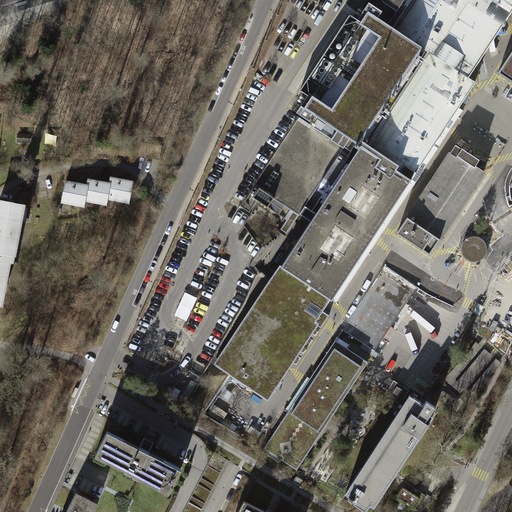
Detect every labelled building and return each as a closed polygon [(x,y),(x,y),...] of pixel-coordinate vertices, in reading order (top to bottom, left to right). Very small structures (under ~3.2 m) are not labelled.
[(471,71),(511,6),(511,0),(402,0),(390,18),(471,71)] [(366,142),(431,47),(388,21),(325,115),(366,142)] [(414,172),(476,79),(435,50),(371,144),(414,172)] [(511,81),(511,53),(499,73),(511,81)] [(294,237),(359,142),(310,109),(243,209),(294,237)] [(163,146),(142,142),(139,156),(160,160),(163,146)] [(363,144),(283,266),(331,297),(412,178),(363,144)] [(450,151),(396,231),(434,256),(487,175),(450,151)] [(134,183),(111,178),(110,184),(111,184),(109,198),(130,202),(134,183)] [(110,184),(89,180),(88,186),(86,199),(107,204),(109,198),(111,184),(110,184)] [(88,186),(66,182),(63,201),(85,206),(86,199),(88,186)] [(23,206),(0,201),(0,303),(2,304),(10,262),(13,262),(23,206)] [(473,261),(479,260),(484,257),(487,253),(488,247),(487,241),(482,237),(477,235),(471,235),(466,238),(463,243),(462,249),(463,254),(468,259),(473,261)] [(392,255),(347,328),(376,346),(423,274),(392,255)] [(267,396),(331,297),(283,266),(219,364),(267,396)] [(338,340),(292,411),(323,431),(369,361),(338,340)] [(410,391),(347,490),(374,507),(380,497),(397,471),(437,408),(410,391)] [(291,415),(266,450),(297,468),(320,433),(291,415)] [(182,470),(106,431),(93,457),(169,495),(182,470)] [(205,511),(231,461),(217,454),(188,511),(205,511)] [(418,511),(431,493),(397,471),(380,497),(401,511),(399,511),(418,511)] [(102,511),(107,503),(85,492),(74,511),(102,511)] [(267,511),(246,503),(241,511),(267,511)]
